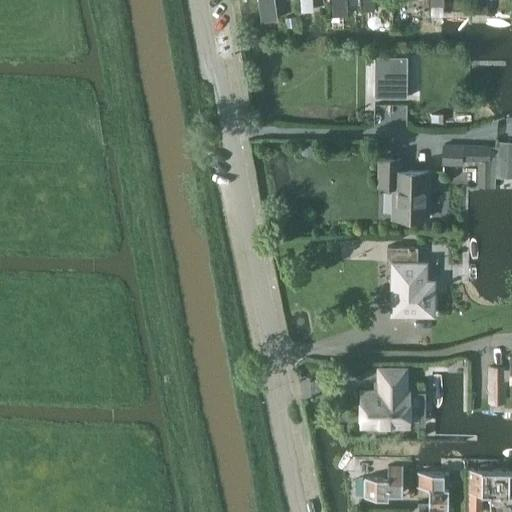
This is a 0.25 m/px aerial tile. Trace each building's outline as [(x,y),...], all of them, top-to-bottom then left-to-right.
[(275,0),(258,0),(262,21),(278,18),(275,0)] [(313,0),(300,0),(301,11),(314,11),(313,0)] [(346,0),(331,0),(332,15),(347,14),(346,0)] [(374,0),(362,0),(363,10),(375,10),(374,0)] [(486,0),(473,0),(474,12),(487,13),(486,0)] [(297,17),(287,18),(289,28),(299,27),(297,17)] [(365,53),(365,66),(391,66),(392,53),(365,53)] [(511,148),(511,141),(497,141),(493,177),(510,177),(511,148)] [(396,164),(376,163),(375,191),(390,191),(389,222),(424,223),(426,176),(396,175),(396,164)] [(417,247),(387,247),(387,263),(392,263),(391,314),(434,314),(434,280),(426,280),(426,262),(417,262),(417,247)] [(511,368),(504,368),(504,366),(490,366),(490,400),(504,400),(504,379),(511,378),(511,368)] [(405,368),(380,368),(379,391),(361,391),(361,425),(369,425),(369,430),(385,430),(385,425),(405,425),(405,368)] [(388,477),(365,477),(365,497),(389,497),(389,493),(403,493),(403,466),(388,465),(388,477)] [(511,511),(511,468),(467,468),(466,511),(480,511),(480,493),(490,493),(489,511),(511,511)] [(444,472),(417,472),(417,487),(429,487),(429,510),(449,511),(449,486),(444,486),(444,472)]
